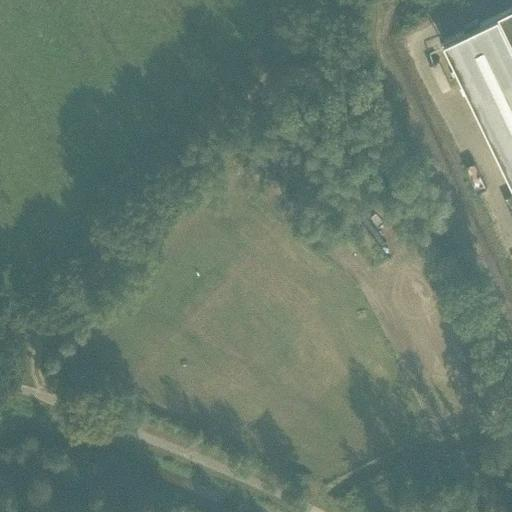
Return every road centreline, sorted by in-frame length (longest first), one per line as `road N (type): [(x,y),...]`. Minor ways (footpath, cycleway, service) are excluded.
road 1 (track): [(316,0),(107,256),(11,388)]
road 2 (unknown): [(498,0),(446,25),(430,47),(432,66),(511,225)]
